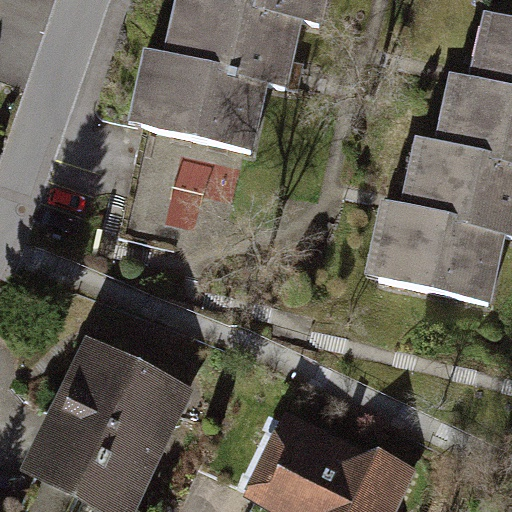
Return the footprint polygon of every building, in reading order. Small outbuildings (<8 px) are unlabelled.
[(158,60),(142,129),(249,154),(265,87),(284,91),(300,22),(212,2),(202,0),(192,0),(178,65),(158,60)] [(212,0),(212,2),(300,22),(320,27),(326,0),(212,0)] [(463,85),(448,154),(511,168),(511,23),(500,21),(484,90),(463,85)] [(395,211),(379,283),(487,307),(502,239),(511,240),(511,168),(448,154),(430,150),(415,216),(395,211)] [(93,352),(72,393),(77,396),(66,419),(61,417),(34,474),(103,508),(109,499),(128,508),(153,455),(131,444),(137,432),(141,434),(145,434),(149,433),(152,430),(170,391),(93,352)] [(365,478),(285,441),(257,499),(283,511),(387,511),(403,479),(372,464),(365,478)]
